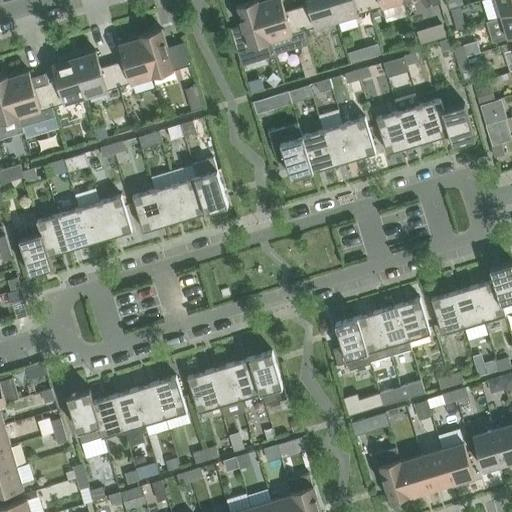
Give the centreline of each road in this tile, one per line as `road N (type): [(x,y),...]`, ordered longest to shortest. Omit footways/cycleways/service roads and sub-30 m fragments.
road 1 (residential): [(482,204),(464,179),(263,236),(58,300),(52,307),(60,330)]
road 2 (residential): [(60,330),(78,359),(181,329),(479,236),(482,204)]
